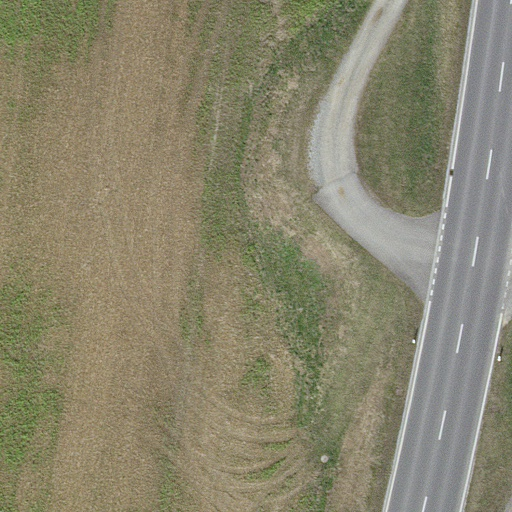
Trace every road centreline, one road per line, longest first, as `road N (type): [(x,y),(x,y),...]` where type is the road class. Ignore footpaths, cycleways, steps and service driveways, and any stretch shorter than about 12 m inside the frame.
road 1 (secondary): [(511,16),(475,265),(425,511)]
road 2 (track): [(393,0),(346,90),(333,136),(338,178),(383,238),(475,265)]
